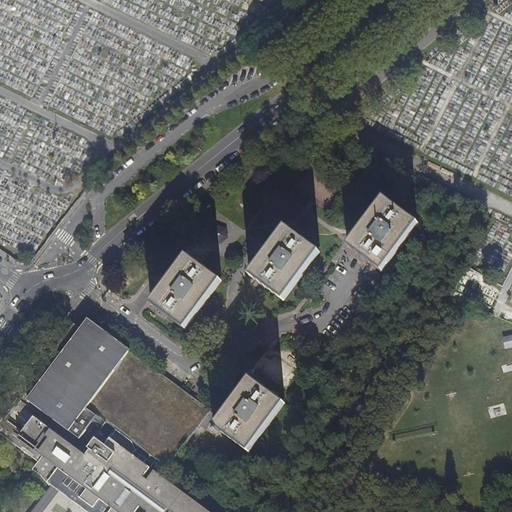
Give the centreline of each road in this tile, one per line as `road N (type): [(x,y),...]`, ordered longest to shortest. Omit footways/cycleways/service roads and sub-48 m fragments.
road 1 (secondary): [(98,250),(414,0)]
road 2 (unclassified): [(365,0),(272,77),(203,111),(101,192),(98,250)]
